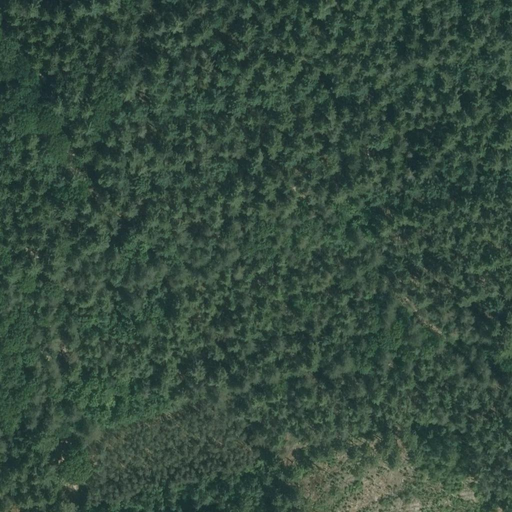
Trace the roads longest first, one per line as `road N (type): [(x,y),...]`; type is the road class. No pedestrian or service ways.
road 1 (track): [(68,249),(383,191)]
road 2 (track): [(68,249),(62,340),(80,511)]
road 3 (track): [(3,0),(89,156)]
road 4 (track): [(152,0),(89,156)]
